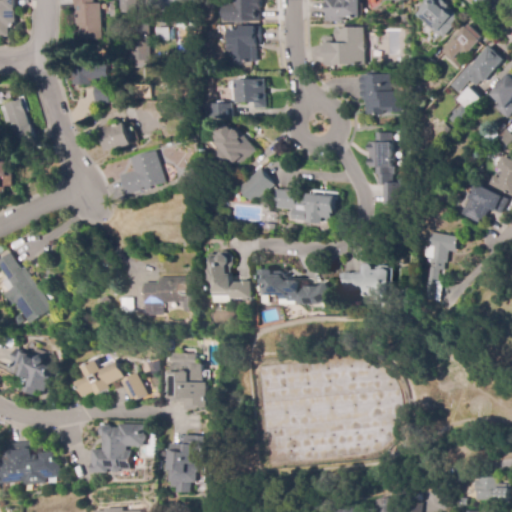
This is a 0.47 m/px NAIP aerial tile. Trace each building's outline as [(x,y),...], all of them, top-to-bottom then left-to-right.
[(0,28),(0,0),(15,0),(16,23),(12,28),(0,28)] [(76,40),(75,0),(95,0),(95,4),(102,4),(103,39),(76,40)] [(140,0),(140,10),(124,10),(123,0),(140,0)] [(259,0),(259,1),(262,1),(262,8),(259,8),(259,21),(224,22),(223,0),(259,0)] [(327,23),(327,0),(362,0),(362,18),(344,19),(344,23),(327,23)] [(445,38),(417,10),(427,0),(444,0),(444,1),(445,0),(451,6),(450,7),(461,17),(455,23),(457,25),(445,38)] [(150,61),(131,61),(131,23),(150,23),(150,61)] [(454,60),(445,51),(471,25),(484,38),(469,54),(464,49),(454,60)] [(258,66),(233,65),(233,56),(231,56),(231,52),(229,52),(227,50),(227,44),(229,42),(229,29),(236,29),(236,26),(261,27),(261,46),(258,46),(258,66)] [(155,41),(155,29),(169,28),(169,41),(155,41)] [(326,66),(326,37),(336,37),(336,43),(339,43),(338,29),(367,28),(367,65),(338,65),(338,66),(326,66)] [(478,86),(471,80),(460,91),(453,84),(472,63),(474,65),(490,47),(506,60),(503,63),(486,83),(483,80),(478,86)] [(428,78),(419,70),(431,57),(438,64),(431,71),(432,72),(428,78)] [(95,103),(95,86),(73,86),(72,63),(110,62),(110,79),(113,79),(113,88),(111,88),(111,103),(95,103)] [(367,115),(367,100),(364,100),(363,76),(394,75),(394,84),(395,84),(395,92),(403,92),(403,113),(388,114),(388,112),(384,112),(384,115),(367,115)] [(511,75),(511,116),(510,119),(498,108),(503,102),(494,94),(511,75)] [(254,109),(254,103),(239,104),(238,99),(235,99),(234,82),(266,80),(268,108),(254,109)] [(152,99),(134,99),(135,86),(152,86),(152,99)] [(462,121),(456,116),(460,110),(461,111),(466,106),(460,100),(471,88),(483,99),(462,121)] [(17,151),(5,105),(23,100),(30,126),(33,125),(38,145),(17,151)] [(233,120),(216,119),(217,104),(233,105),(233,120)] [(109,153),(102,131),(127,123),(134,145),(109,153)] [(224,173),(211,157),(222,148),(213,137),(229,124),(235,131),(239,127),(258,150),(238,167),(235,163),(224,173)] [(511,139),(502,152),(487,139),(494,130),(500,135),(505,129),(511,135),(511,139)] [(402,205),(385,204),(385,185),(380,185),(381,176),(378,175),(378,168),(372,168),(372,143),(379,143),(379,134),(395,134),(394,167),(397,167),(397,175),(394,175),(394,183),(402,183),(402,205)] [(128,195),(122,176),(136,172),(132,159),(158,151),(167,183),(128,195)] [(504,156),(511,159),(511,195),(490,184),(504,156)] [(0,158),(9,159),(9,178),(3,177),(2,189),(0,189),(0,158)] [(275,185),(251,203),(240,187),(264,170),(275,185)] [(483,225),(462,214),(478,184),(509,199),(501,214),(491,209),(483,225)] [(323,224),(308,222),(309,219),(307,219),(307,221),(293,220),(294,210),(276,208),(278,189),(297,191),(296,197),(310,199),(311,194),(338,197),(336,220),(323,219),(323,224)] [(229,223),(219,222),(220,209),(230,210),(229,223)] [(439,302),(424,300),(431,259),(420,258),(425,232),(460,238),(457,253),(449,252),(448,264),(445,263),(441,283),(442,284),(439,302)] [(212,261),(210,261),(210,255),(219,255),(222,252),(230,252),(235,257),(235,265),(232,269),(232,282),(252,282),(251,299),(229,299),(229,297),(212,297),(212,284),(210,281),(210,271),(212,269),(212,261)] [(15,327),(10,319),(19,313),(13,304),(10,306),(2,295),(13,288),(0,268),(0,260),(11,253),(22,269),(25,267),(52,307),(26,325),(24,321),(15,327)] [(392,300),(362,296),(362,289),(344,293),(341,275),(365,271),(365,267),(368,265),(373,265),(375,267),(379,268),(381,266),(390,267),(392,269),(395,269),(392,300)] [(320,305),(296,304),(296,302),(289,302),(289,300),(280,300),(280,296),(265,296),(266,284),(262,284),(262,271),(284,271),(292,281),(301,281),(301,289),(304,289),(304,287),(318,287),(326,283),(334,297),(320,305)] [(145,316),(144,283),(161,283),(161,278),(196,277),(196,312),(183,312),(183,303),(163,303),(164,316),(145,316)] [(34,397),(23,392),(29,379),(14,373),(16,368),(10,365),(17,349),(31,354),(30,356),(38,360),(39,357),(42,356),(46,358),(47,361),(46,365),(54,368),(44,392),(37,389),(34,397)] [(198,410),(186,410),(187,403),(172,402),(174,354),(199,354),(198,364),(205,364),(204,376),(206,376),(205,383),(209,383),(209,408),(198,408),(198,410)] [(84,398),(78,382),(89,377),(84,367),(99,360),(103,370),(120,362),(127,378),(111,385),(113,389),(97,396),(96,393),(84,398)] [(134,403),(124,382),(140,374),(150,395),(134,403)] [(110,473),(92,473),(92,463),(93,463),(94,450),(104,450),(105,437),(101,434),(102,429),(106,424),(111,425),(114,428),(121,428),(121,425),(146,425),(146,434),(148,436),(148,441),(146,443),(145,447),(129,447),(128,451),(134,451),(133,470),(123,470),(120,473),(116,473),(113,470),(110,470),(110,473)] [(193,493),(178,493),(178,488),(172,487),(173,482),(171,482),(171,445),(185,445),(186,436),(206,436),(206,465),(200,464),(200,465),(201,466),(201,472),(199,473),(199,483),(194,483),(193,493)] [(24,486),(23,482),(0,484),(0,456),(6,456),(6,452),(9,451),(9,444),(29,442),(30,456),(35,455),(36,460),(40,459),(40,454),(55,452),(56,462),(61,466),(62,477),(46,479),(47,484),(24,486)] [(478,502),(479,479),(499,480),(499,485),(511,486),(510,492),(511,492),(511,505),(498,505),(498,502),(478,502)] [(377,511),(375,501),(387,498),(390,511),(377,511)] [(407,511),(408,503),(423,504),(422,511),(407,511)]
